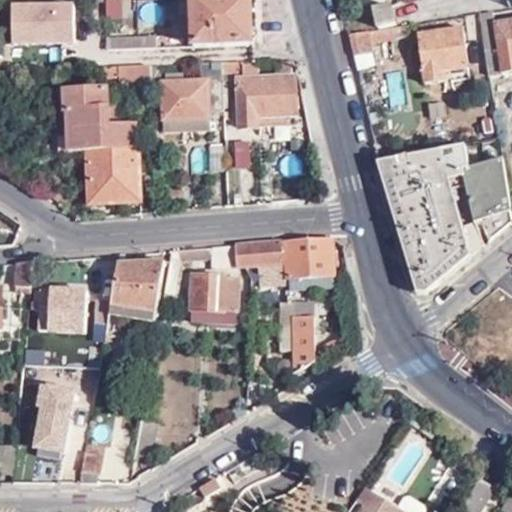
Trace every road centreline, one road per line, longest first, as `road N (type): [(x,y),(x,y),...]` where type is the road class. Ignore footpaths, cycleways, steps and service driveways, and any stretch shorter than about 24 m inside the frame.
road 1 (residential): [(0,503),(136,503),(373,365),(405,337)]
road 2 (residential): [(58,240),(363,213)]
road 3 (secondary): [(308,0),(363,213)]
road 4 (secondary): [(405,337),(455,396),(511,435)]
road 5 (residential): [(511,246),(405,337)]
road 6 (secondary): [(363,213),(405,337)]
